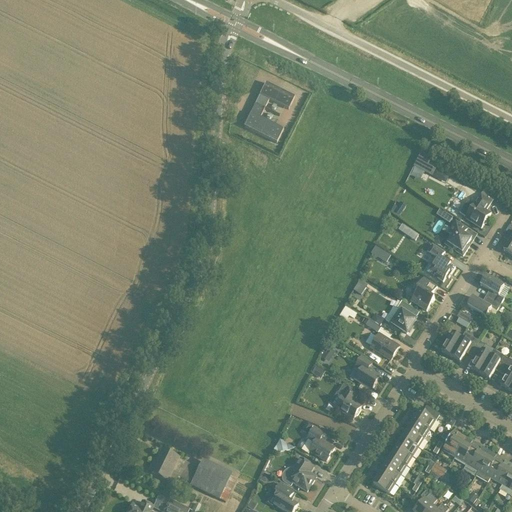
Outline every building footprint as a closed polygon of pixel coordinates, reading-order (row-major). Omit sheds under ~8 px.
[(254,105),(243,128),(276,144),(283,130),(260,119),(268,101),(288,110),(294,98),(265,84),(254,105)] [(445,183),(448,177),(435,170),(432,176),(445,183)] [(481,196),(473,208),(470,206),(467,206),(464,211),(465,214),(468,216),(465,219),(481,230),(491,214),(486,211),(491,203),(481,196)] [(397,209),(393,214),(399,218),(403,213),(397,209)] [(446,215),(443,220),(449,224),(453,219),(446,215)] [(451,236),(445,245),(463,257),(469,248),(467,247),(471,240),(464,235),(468,230),(456,222),(452,228),(453,229),(449,235),(451,236)] [(427,253),(437,260),(433,267),(431,266),(426,273),(433,277),(435,275),(438,278),(437,280),(443,283),(446,278),(448,279),(456,268),(442,259),(445,254),(432,246),(427,253)] [(382,252),(375,248),(371,255),(378,259),(382,252)] [(486,277),(480,286),(491,293),(488,299),(500,306),(504,300),(499,297),(504,288),(486,277)] [(411,302),(427,312),(435,300),(431,298),(437,289),(423,279),(417,289),(419,290),(411,302)] [(353,295),(361,299),(368,284),(360,281),(353,295)] [(473,298),(468,308),(486,319),(492,309),(497,312),(500,306),(488,299),(484,305),(473,298)] [(407,335),(416,321),(415,320),(414,318),(417,313),(402,302),(397,309),(399,311),(390,324),(391,326),(397,330),(399,330),(407,335)] [(352,312),(349,317),(354,320),(357,315),(352,312)] [(473,320),(460,312),(457,318),(470,325),(473,320)] [(380,327),(382,325),(373,319),(372,322),(380,327)] [(366,326),(378,334),(381,329),(369,321),(366,326)] [(451,358),(462,339),(452,334),(442,352),(451,358)] [(371,349),(391,362),(399,348),(380,335),(371,349)] [(460,363),(467,352),(472,355),(479,343),(470,337),(467,342),(462,339),(451,358),(460,363)] [(472,355),(477,358),(471,370),(480,375),(494,351),(479,343),(472,355)] [(489,380),(496,369),(501,373),(509,360),(494,351),(480,375),(489,380)] [(380,378),(374,374),(375,372),(370,369),(372,365),(361,358),(355,368),(361,371),(355,381),(372,392),(380,378)] [(507,376),(500,387),(510,392),(511,387),(511,362),(509,360),(501,373),(507,376)] [(312,374),(321,379),(325,373),(316,368),(312,374)] [(361,408),(355,404),(354,401),(358,395),(344,385),(338,394),(343,397),(335,409),(353,421),(361,408)] [(426,408),(423,413),(420,412),(414,421),(430,431),(436,422),(440,416),(426,408)] [(456,421),(449,417),(446,424),(452,428),(456,421)] [(408,430),(424,440),(430,431),(414,421),(408,430)] [(308,423),(303,432),(308,435),(314,426),(308,423)] [(334,450),(321,441),(325,435),(314,428),(306,440),(308,441),(301,451),(308,455),(310,452),(326,463),(334,450)] [(402,439),(418,449),(424,440),(408,430),(402,439)] [(455,458),(465,440),(459,436),(460,435),(454,431),(442,451),(455,458)] [(397,448),(412,458),(418,449),(402,439),(397,448)] [(467,465),(478,446),(473,442),(472,444),(465,440),(455,458),(467,465)] [(278,447),(280,454),(286,452),(285,444),(281,443),(279,446),(278,447)] [(478,446),(467,465),(478,472),(489,454),(483,450),(484,449),(478,446)] [(391,457),(407,467),(412,458),(397,448),(391,457)] [(167,481),(172,472),(179,476),(178,478),(190,484),(189,486),(224,504),(236,482),(230,478),(231,475),(202,461),(198,470),(178,460),(178,459),(161,451),(156,460),(154,459),(148,472),(167,481)] [(489,454),(478,472),(475,477),(487,485),(490,479),(502,460),(496,456),(496,458),(489,454)] [(385,467),(401,477),(407,467),(391,457),(385,467)] [(316,478),(310,474),(314,468),(300,460),(292,472),(296,474),(290,483),(307,493),(316,478)] [(490,479),(502,486),(511,469),(511,467),(507,464),(508,463),(502,460),(490,479)] [(379,476),(395,486),(401,477),(385,467),(379,476)] [(430,472),(432,473),(438,477),(443,479),(445,476),(432,469),(431,470),(430,472)] [(511,469),(502,486),(499,491),(511,498),(511,497),(511,469)] [(270,478),(264,474),(261,479),(266,483),(270,478)] [(448,485),(452,478),(446,475),(443,481),(448,485)] [(395,486),(379,476),(373,485),(389,495),(395,486)] [(458,492),(461,486),(456,483),(453,489),(458,492)] [(275,493),(277,494),(274,498),(275,503),(273,506),(283,511),(294,511),(299,506),(290,501),(294,494),(280,485),(275,493)] [(421,498),(424,501),(414,511),(428,511),(433,507),(432,507),(437,502),(426,492),(421,498)] [(404,499),(410,503),(411,501),(413,497),(412,496),(408,494),(404,499)] [(470,495),(467,501),(473,505),(477,500),(470,495)] [(150,511),(152,508),(142,503),(139,508),(132,505),(128,511),(150,511)] [(197,511),(200,506),(195,503),(190,511),(197,511)]
